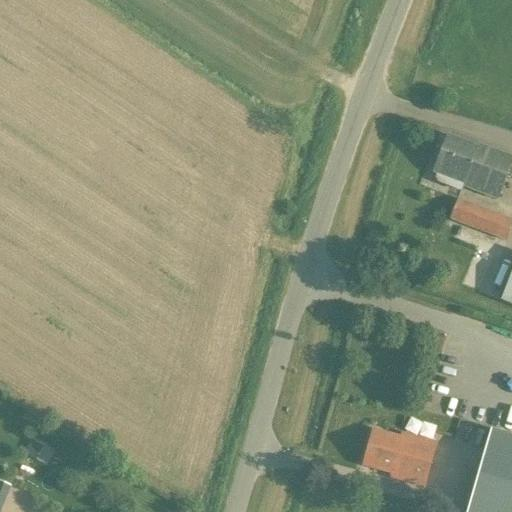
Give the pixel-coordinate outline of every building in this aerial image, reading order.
[(477,147),(447,135),(433,173),(437,175),(435,180),(437,183),(461,192),(463,187),(498,200),(511,163),(511,158),(478,145),(477,147)] [(511,223),(511,219),(456,198),(448,219),(480,231),(505,241),(511,223)] [(511,270),(500,301),(511,306),(511,270)] [(466,511),(511,511),(511,435),(490,429),(466,511)] [(363,465),(391,473),(390,477),(424,486),(435,444),(401,435),(400,438),(372,431),(363,465)] [(43,446),(32,441),(25,454),(36,459),(43,446)]
